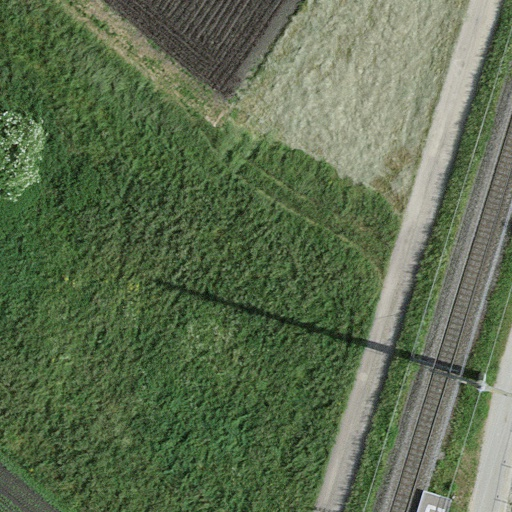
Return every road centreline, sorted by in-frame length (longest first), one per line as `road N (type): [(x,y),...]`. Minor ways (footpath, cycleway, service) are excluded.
road 1 (track): [(312,511),(475,0)]
road 2 (track): [(390,271),(54,0)]
road 3 (track): [(475,511),(511,388)]
